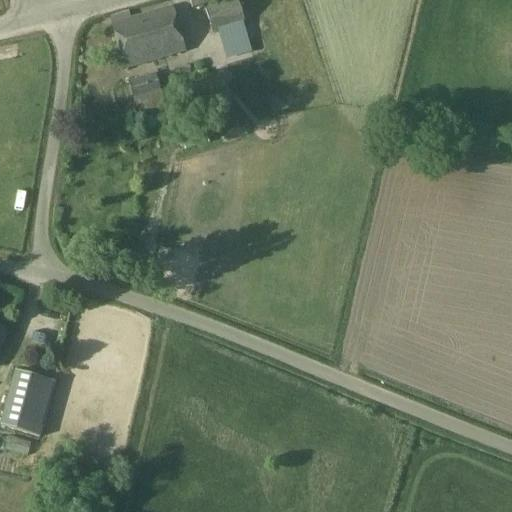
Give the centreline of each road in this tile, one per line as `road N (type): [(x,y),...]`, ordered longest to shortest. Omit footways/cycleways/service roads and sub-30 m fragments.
road 1 (unclassified): [(35,274),(177,318),(511,452)]
road 2 (unclassified): [(35,274),(66,14)]
